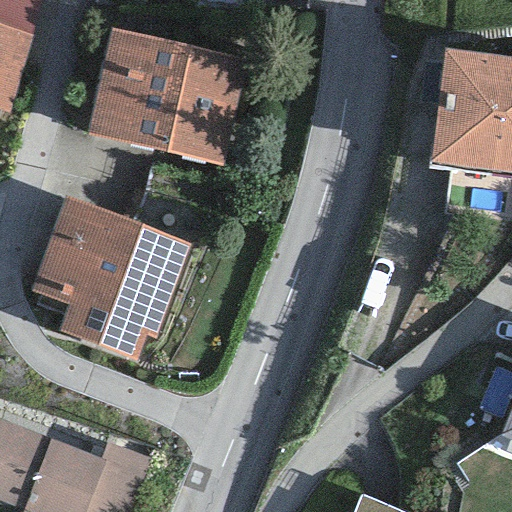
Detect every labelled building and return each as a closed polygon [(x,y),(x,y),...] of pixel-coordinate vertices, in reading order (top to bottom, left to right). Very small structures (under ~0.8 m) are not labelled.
[(41,0),(0,0),(0,25),(32,35),(41,0)] [(0,25),(0,110),(8,113),(32,35),(0,25)] [(247,58),(110,27),(85,134),(222,165),(247,58)] [(511,58),(443,50),(429,164),(511,174),(511,58)] [(192,244),(63,197),(29,291),(66,305),(56,332),(135,362),(145,336),(156,341),(192,244)] [(511,403),(499,436),(511,441),(511,403)] [(99,459),(0,420),(0,502),(22,511),(129,511),(149,461),(105,444),(99,459)]
